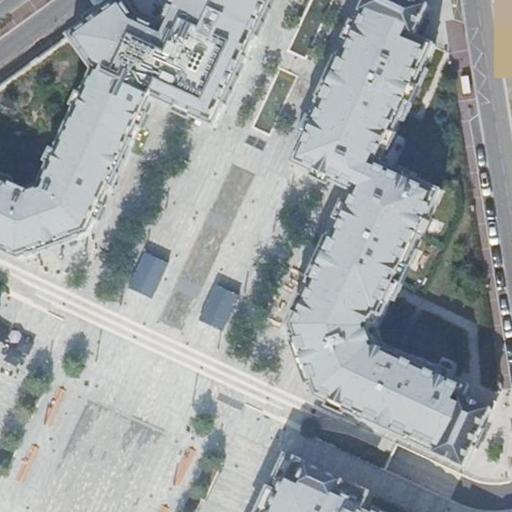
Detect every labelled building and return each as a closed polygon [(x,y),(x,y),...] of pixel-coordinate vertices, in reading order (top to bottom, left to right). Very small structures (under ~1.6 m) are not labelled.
[(0,252),(69,284),(154,101),(214,130),(274,0),(179,0),(161,38),(139,24),(126,8),(70,48),(94,90),(38,198),(0,181),(0,252)] [(498,394),(387,341),(445,193),(397,175),(415,129),(437,72),(446,42),(422,31),(366,6),(292,165),(353,194),(291,329),(317,398),(472,472),(498,394)] [(160,268),(135,256),(123,281),(149,293),(160,268)] [(236,304),(211,293),(199,318),(225,330),(236,304)] [(259,511),(405,511),(286,457),(259,511)]
